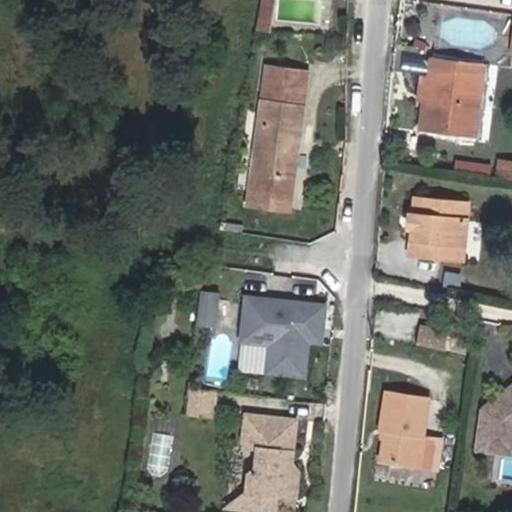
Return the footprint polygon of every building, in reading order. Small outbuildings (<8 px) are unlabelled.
[(259,0),(254,30),(270,33),(274,0),(259,0)] [(438,102),(432,101),(429,130),(479,136),(489,63),(439,56),(436,74),(442,75),(438,102)] [(266,65),(264,82),(275,84),(277,67),(267,65),(266,65)] [(275,84),(264,82),(247,195),(289,201),(291,186),(290,183),(283,181),(286,165),(284,165),(288,135),(298,137),(298,136),(308,72),(277,67),(275,84)] [(424,100),(432,101),(438,102),(442,75),(436,74),(427,73),(424,100)] [(284,165),(286,165),(294,166),(298,137),(288,135),(284,165)] [(511,179),(511,159),(497,158),(495,178),(511,179)] [(454,160),(453,170),(489,173),(489,163),(454,160)] [(461,269),(468,213),(415,207),(409,262),(461,269)] [(189,292),(186,318),(203,319),(206,294),(189,292)] [(310,326),(313,305),(234,297),(230,340),(259,343),(256,371),(292,375),(296,340),(297,325),(310,326)] [(413,316),(410,326),(438,333),(440,322),(413,316)] [(309,341),(310,326),(297,325),(296,340),(309,341)] [(441,347),(443,336),(418,331),(416,342),(441,347)] [(511,373),(481,399),(477,435),(511,439),(511,373)] [(385,417),(384,424),(381,448),(414,453),(424,384),(384,378),(377,416),(385,417)] [(208,391),(177,387),(174,413),(204,416),(208,391)] [(259,416),(234,413),(231,440),(236,447),(244,448),(242,467),(234,472),(232,495),(213,510),(230,511),(260,511),(262,499),(281,501),(284,475),(281,475),(278,463),(281,462),(285,419),(259,416)] [(376,423),(384,424),(385,417),(377,416),(376,423)]
